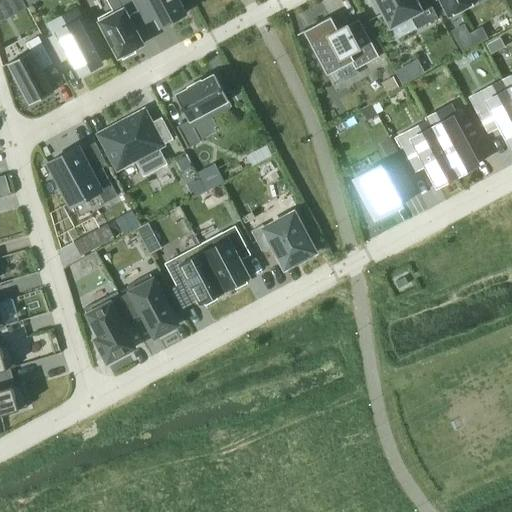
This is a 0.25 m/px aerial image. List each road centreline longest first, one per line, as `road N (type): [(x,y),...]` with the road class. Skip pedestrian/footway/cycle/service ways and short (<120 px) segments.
road 1 (residential): [(89,399),(511,175)]
road 2 (residential): [(7,145),(285,0)]
road 3 (residential): [(7,145),(89,399)]
